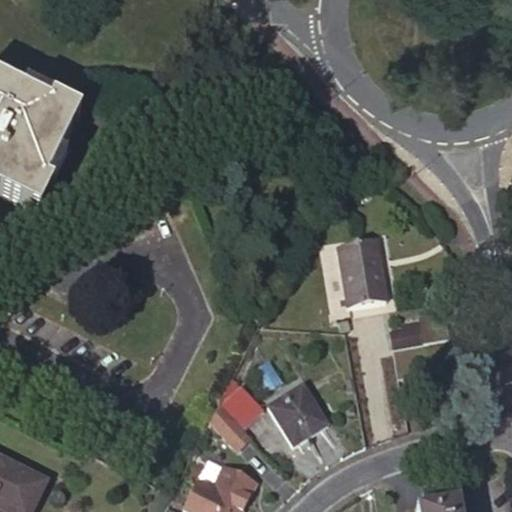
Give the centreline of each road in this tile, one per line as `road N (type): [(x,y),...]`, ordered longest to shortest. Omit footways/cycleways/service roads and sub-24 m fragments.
road 1 (residential): [(307,511),(373,467),(511,434)]
road 2 (residential): [(490,226),(511,414)]
road 3 (tertiary): [(331,45),(363,100),(417,132)]
